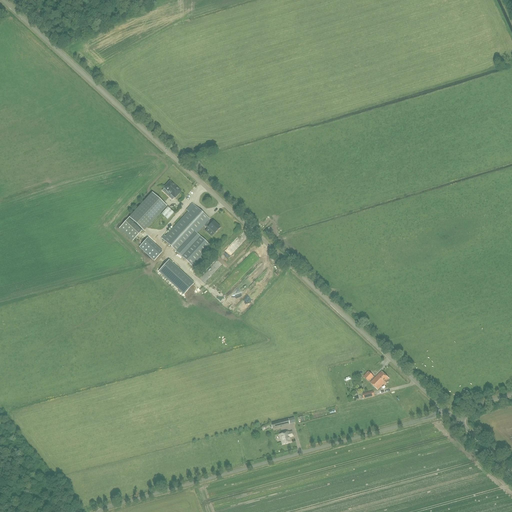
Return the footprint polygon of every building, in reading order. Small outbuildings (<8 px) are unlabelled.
[(180,192),(169,182),(164,189),(175,199),(180,192)] [(144,231),(167,206),(152,193),(129,218),(144,231)] [(163,239),(178,254),(178,253),(180,255),(192,267),(211,247),(198,235),(196,234),(204,225),(208,221),(209,220),(192,204),(186,210),(188,212),(173,228),(171,230),(165,236),(165,237),(163,239)] [(162,213),(169,219),(175,212),(167,206),(162,213)] [(133,241),(142,231),(128,219),(119,228),(133,241)] [(211,224),(208,221),(204,225),(207,228),(208,228),(215,234),(220,228),(213,222),(211,224)] [(148,236),(139,246),(156,261),(164,251),(148,236)] [(236,247),(242,249),(245,238),(241,236),(240,240),(236,238),(233,248),(235,249),(236,247)] [(194,284),(168,261),(159,271),(184,295),(194,284)] [(260,267),(264,272),(270,267),(265,262),(260,267)] [(369,382),(374,376),(368,371),(363,377),(369,382)] [(385,385),(388,382),(387,380),(389,378),(381,371),(370,383),(378,390),(383,384),(385,385)] [(271,423),(272,428),(284,425),(289,424),(288,419),(283,420),(271,423)] [(288,432),(288,431),(285,431),(285,433),(282,434),(282,433),(280,433),(280,434),(279,434),(282,445),(291,443),(290,437),(292,437),(293,437),(292,431),(289,432),(288,432)]
